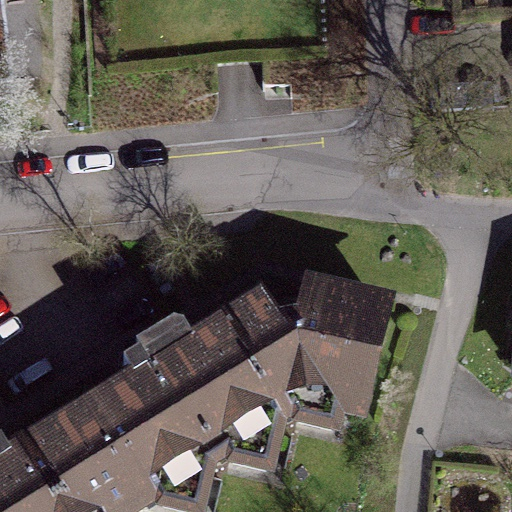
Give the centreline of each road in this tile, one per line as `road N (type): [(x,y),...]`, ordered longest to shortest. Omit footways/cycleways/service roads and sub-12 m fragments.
road 1 (residential): [(0,202),(190,184),(319,185)]
road 2 (residential): [(319,185),(389,128),(385,0)]
road 3 (residential): [(319,185),(474,217)]
